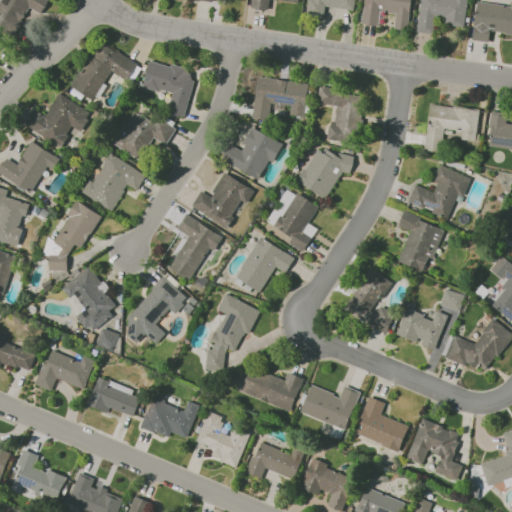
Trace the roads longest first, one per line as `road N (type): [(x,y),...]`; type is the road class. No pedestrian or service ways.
road 1 (residential): [(414,66),(400,146),(309,321),(462,401),(493,404),(511,390)]
road 2 (residential): [(511,81),(158,25),(98,1)]
road 3 (residential): [(259,511),(0,400)]
road 4 (residential): [(246,39),(186,175),(134,253)]
road 5 (residential): [(98,0),(0,109)]
